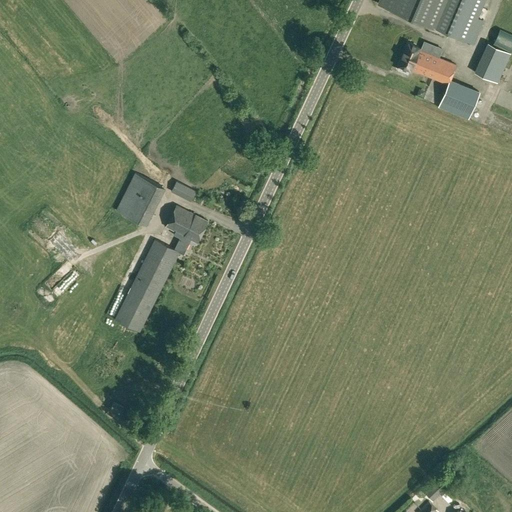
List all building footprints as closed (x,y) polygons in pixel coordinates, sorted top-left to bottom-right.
[(484,0),(380,0),(379,4),(467,42),(474,44),(484,20),(477,17),(484,0)] [(360,42),(372,46),(377,29),(365,25),(360,42)] [(493,43),(511,52),(511,49),(511,34),(500,28),(493,43)] [(474,72),(497,82),(509,52),(487,42),(474,72)] [(438,106),(468,118),(479,91),(449,79),(455,64),(418,49),(419,47),(408,43),(398,65),(397,69),(408,74),(410,68),(448,84),(438,106)] [(116,210),(143,223),(162,186),(135,172),(116,210)] [(171,191),(191,201),(196,191),(177,181),(171,191)] [(115,318),(139,331),(179,251),(183,254),(190,239),(197,242),(208,221),(176,204),(165,226),(175,231),(174,234),(180,237),(174,248),(155,239),(115,318)] [(71,265),(65,269),(69,274),(74,270),(71,265)] [(60,297),(83,276),(78,271),(55,292),(60,297)] [(111,408),(121,413),(124,407),(113,402),(111,408)] [(424,492),(433,501),(451,484),(442,475),(424,492)] [(417,511),(438,511),(439,511),(429,501),(417,511)]
